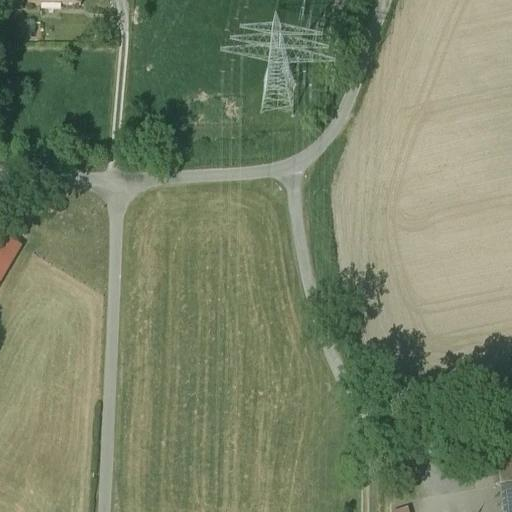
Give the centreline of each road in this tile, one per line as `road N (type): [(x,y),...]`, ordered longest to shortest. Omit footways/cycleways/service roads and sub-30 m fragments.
road 1 (unclassified): [(387,0),(329,135),(291,170),(115,179),(0,172)]
road 2 (unknown): [(373,425),(471,511)]
